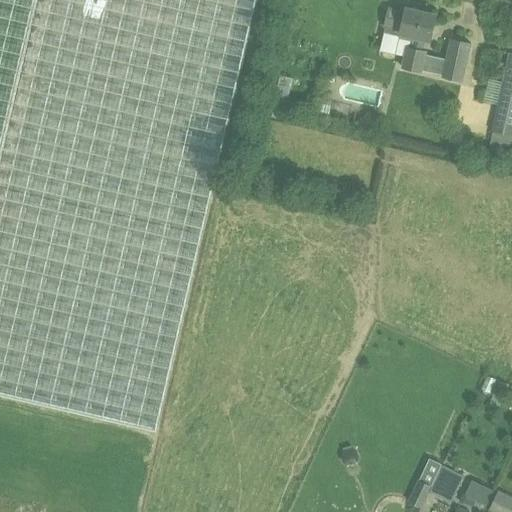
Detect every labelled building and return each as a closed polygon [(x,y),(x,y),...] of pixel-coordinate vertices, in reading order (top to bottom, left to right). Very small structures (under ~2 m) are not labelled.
[(0,0),(0,394),(156,430),(255,0),(0,0)] [(384,27),(401,30),(400,33),(413,36),(411,47),(406,46),(401,68),(423,73),(424,70),(444,74),(443,78),(463,83),(472,44),(450,39),(446,57),(423,52),(426,39),(431,40),(436,15),(406,8),(405,11),(389,7),(384,27)] [(492,130),(511,134),(511,52),(509,52),(492,130)] [(444,460),(450,463),(460,440),(454,438),(444,460)] [(359,458),(358,453),(354,450),(353,446),(343,449),(344,453),(342,458),(343,463),(347,466),(357,463),(359,458)] [(419,479),(409,501),(422,507),(433,485),(442,465),(429,458),(419,479)] [(451,502),(464,476),(444,466),(430,491),(451,502)] [(488,505),(495,491),(472,479),(461,501),(473,507),(476,500),(488,505)] [(489,510),(494,511),(511,511),(511,497),(498,491),(489,510)]
